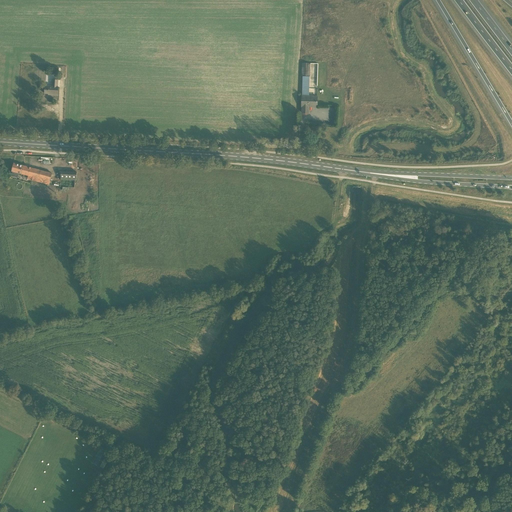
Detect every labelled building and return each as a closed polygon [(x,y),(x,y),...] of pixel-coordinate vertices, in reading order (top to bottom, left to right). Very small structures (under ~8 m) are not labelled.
[(302,63),(302,76),(302,96),(308,96),(308,94),(307,94),(307,76),(311,76),(310,63),(302,63)] [(45,86),(45,94),(51,94),(51,95),(58,96),(58,87),(58,80),(52,80),(52,87),(45,86)] [(308,96),(302,96),(302,107),(302,114),(309,114),(309,107),(317,107),(317,96),(308,96)] [(14,163),(12,171),(28,176),(27,179),(49,185),(52,173),(14,163)] [(61,172),(61,180),(76,181),(77,172),(61,172)] [(94,464),(99,467),(105,457),(100,454),(94,464)]
